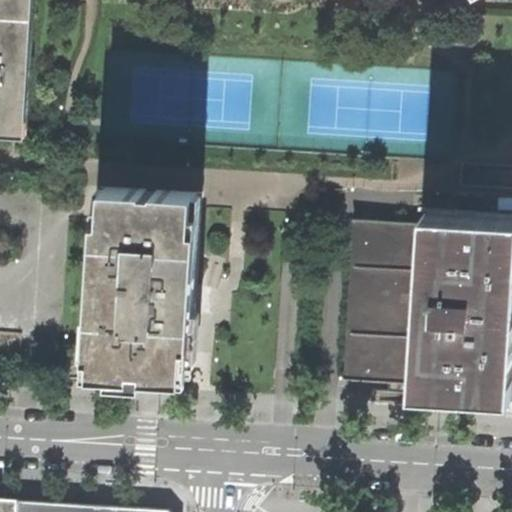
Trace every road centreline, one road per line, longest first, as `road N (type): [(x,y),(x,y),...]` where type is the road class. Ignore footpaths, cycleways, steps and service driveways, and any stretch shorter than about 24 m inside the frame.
road 1 (residential): [(511,469),(230,450)]
road 2 (residential): [(230,450),(0,435)]
